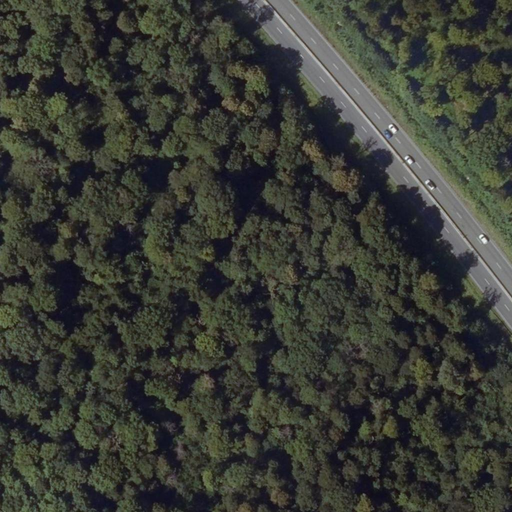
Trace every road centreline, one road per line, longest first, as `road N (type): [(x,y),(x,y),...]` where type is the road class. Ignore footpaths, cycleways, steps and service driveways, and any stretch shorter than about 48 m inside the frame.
road 1 (trunk): [(244,0),(511,322)]
road 2 (trunk): [(511,291),(270,0)]
